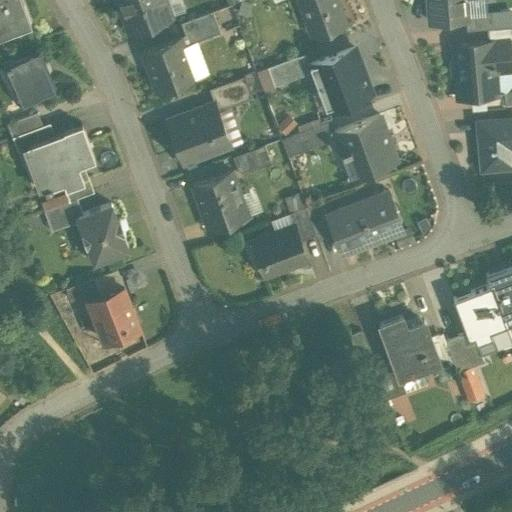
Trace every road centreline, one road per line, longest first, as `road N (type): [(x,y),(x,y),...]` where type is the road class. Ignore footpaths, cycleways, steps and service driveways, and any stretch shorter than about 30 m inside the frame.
road 1 (residential): [(61,0),(108,80),(204,333)]
road 2 (residential): [(204,333),(466,241)]
road 3 (residential): [(466,241),(377,0)]
road 4 (residential): [(0,458),(21,425),(204,333)]
road 5 (tertiary): [(511,451),(385,511)]
